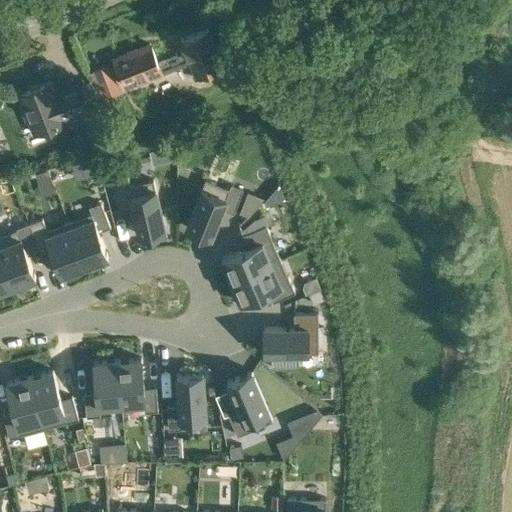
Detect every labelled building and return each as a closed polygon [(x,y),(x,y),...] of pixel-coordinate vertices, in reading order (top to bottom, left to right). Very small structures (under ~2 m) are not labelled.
[(195,77),(223,66),(208,27),(180,38),(185,51),(157,62),(150,43),(114,57),(124,84),(145,76),(146,79),(189,62),(195,77)] [(110,62),(94,68),(105,97),(121,91),(110,62)] [(50,81),(19,93),(35,132),(65,120),(64,116),(89,107),(88,106),(80,84),(79,83),(55,93),(50,81)] [(82,118),(93,144),(109,137),(98,111),(82,118)] [(177,159),(174,145),(165,147),(169,161),(177,159)] [(128,175),(112,179),(119,210),(133,206),(139,235),(165,229),(153,179),(130,185),(128,175)] [(205,178),(186,226),(211,236),(222,208),(233,213),(243,189),(231,184),(229,188),(205,178)] [(247,191),(245,196),(260,202),(264,197),(247,191)] [(91,213),(69,221),(85,265),(108,256),(99,231),(110,227),(101,202),(89,207),(91,213)] [(42,218),(29,222),(38,247),(50,243),(61,273),(85,265),(69,221),(47,229),(42,218)] [(17,229),(0,235),(0,251),(13,285),(36,276),(26,251),(38,247),(29,222),(17,227),(17,229)] [(247,247),(222,257),(231,280),(281,259),(266,224),(242,234),(241,234),(247,247)] [(0,289),(13,285),(0,251),(0,289)] [(281,259),(231,280),(241,302),(269,290),(273,301),(295,292),(281,259)] [(309,294),(313,304),(324,299),(320,289),(309,294)] [(264,326),(264,352),(271,352),(299,352),(318,352),(318,312),(294,312),(294,326),(264,326)] [(141,357),(118,359),(122,403),(144,401),(144,411),(158,409),(156,386),(144,387),(141,357)] [(96,391),(84,393),(87,416),(100,415),(99,410),(123,408),(122,403),(118,359),(94,361),(96,391)] [(254,368),(226,380),(238,408),(229,412),(238,434),(251,429),(248,421),(272,411),(254,368)] [(53,370),(31,376),(45,427),(78,418),(72,395),(61,399),(53,370)] [(205,370),(175,372),(178,404),(168,405),(169,429),(183,428),(182,419),(208,418),(205,370)] [(14,411),(3,414),(9,437),(45,427),(31,376),(7,382),(14,411)] [(322,414),(316,408),(307,412),(317,420),(322,414)] [(244,456),(241,443),(229,446),(232,458),(244,456)] [(95,475),(106,474),(106,462),(101,462),(93,462),(95,475)] [(9,484),(18,482),(15,471),(6,474),(9,484)] [(48,484),(46,475),(36,477),(39,486),(48,484)] [(273,495),(273,507),(281,507),(281,495),(273,495)] [(287,497),(286,511),(325,511),(326,497),(287,497)]
